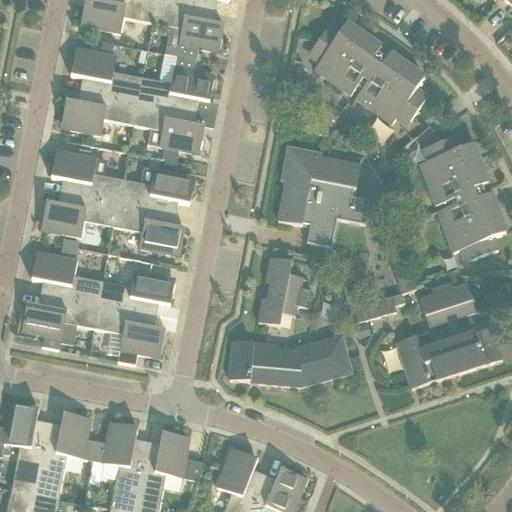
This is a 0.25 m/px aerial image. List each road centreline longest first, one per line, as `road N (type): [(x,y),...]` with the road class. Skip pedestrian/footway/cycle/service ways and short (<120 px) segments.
road 1 (residential): [(180,409),(257,0)]
road 2 (residential): [(0,320),(57,0)]
road 3 (residential): [(399,511),(305,452),(180,409)]
road 4 (residential): [(180,409),(0,377)]
road 5 (residential): [(511,100),(456,32),(415,0)]
